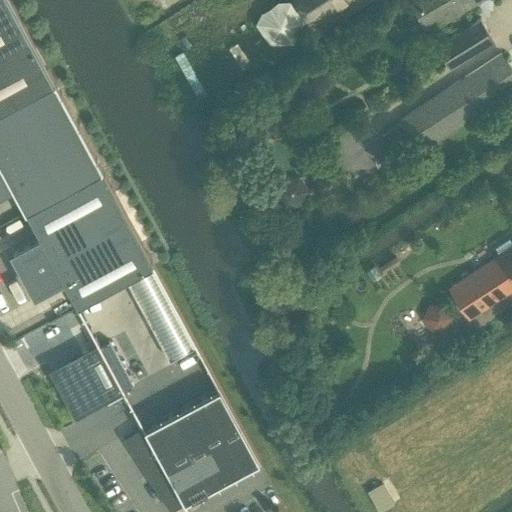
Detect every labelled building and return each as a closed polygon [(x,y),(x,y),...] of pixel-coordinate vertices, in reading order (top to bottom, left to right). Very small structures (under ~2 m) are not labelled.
[(0,0),(0,192),(12,186),(40,238),(11,253),(34,294),(62,279),(76,305),(152,265),(9,0),(0,0)] [(303,20),(290,0),(278,0),(263,11),(261,10),(255,23),(268,43),(293,42),(303,20)] [(294,0),(310,24),(334,9),(347,0),(294,0)] [(410,0),(429,31),(479,0),(410,0)] [(450,65),(493,38),(480,17),(437,44),(450,65)] [(421,148),(511,89),(511,67),(502,52),(401,118),(421,148)] [(387,143),(404,132),(399,124),(382,135),(387,143)] [(285,206),(301,204),(308,190),(299,177),(283,178),(276,193),(285,206)] [(500,254),(449,287),(469,317),(511,288),(511,242),(508,237),(495,246),(497,249),(497,250),(500,254)] [(395,255),(388,260),(392,266),(393,267),(400,262),(395,255)] [(428,303),(422,317),(430,330),(446,329),(453,315),(444,302),(428,303)] [(170,303),(147,316),(151,324),(175,312),(170,303)] [(109,338),(81,353),(106,399),(134,384),(109,338)] [(91,407),(106,399),(81,353),(66,360),(49,369),(75,416),(91,407)] [(137,436),(126,443),(170,511),(196,496),(258,462),(218,387),(142,428),(141,427),(133,431),(137,436)] [(379,511),(393,504),(381,483),(367,491),(379,511)]
